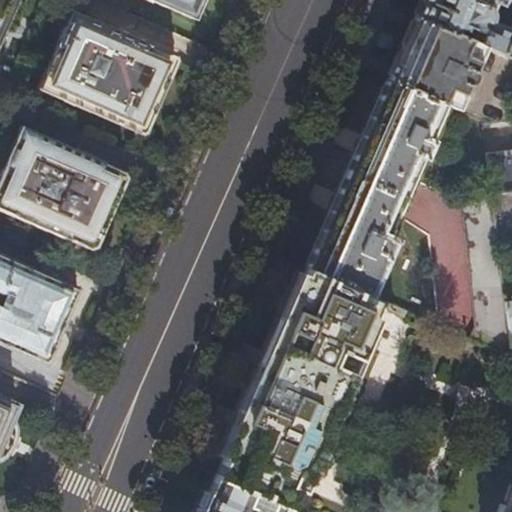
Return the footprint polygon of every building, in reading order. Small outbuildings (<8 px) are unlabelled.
[(0,0),(0,31),(13,0),(0,0)] [(146,0),(193,20),(201,0),(146,0)] [(422,0),(416,17),(454,34),(456,29),(462,31),(465,27),(479,33),(476,44),(482,47),(499,54),(509,29),(491,21),(492,18),(492,13),(491,8),(494,1),(496,2),(498,2),(500,0),(422,0)] [(175,61),(174,57),(145,44),(146,43),(72,10),(37,89),(90,112),(100,109),(101,113),(113,117),(115,123),(140,134),(145,132),(161,95),(175,61)] [(476,44),(454,34),(416,17),(401,50),(387,80),(445,106),(454,110),(466,85),(468,85),(472,79),(473,74),(471,73),(482,47),(476,44)] [(511,24),(509,29),(499,54),(498,55),(511,61),(511,24)] [(389,236),(445,106),(387,80),(374,111),(338,195),(306,268),(369,295),(392,242),(393,243),(395,239),(389,236)] [(511,121),(487,125),(483,123),(483,130),(511,127),(511,121)] [(124,179),(122,171),(103,163),(103,162),(21,127),(0,174),(0,212),(12,218),(13,217),(25,222),(29,219),(31,220),(32,225),(44,231),(48,227),(50,228),(51,233),(89,250),(95,247),(107,219),(124,179)] [(511,152),(486,156),(490,195),(492,195),(511,192),(511,152)] [(511,192),(492,195),(492,201),(498,252),(511,250),(511,192)] [(504,299),(498,252),(492,201),(485,198),(466,199),(466,194),(460,195),(470,291),(476,329),(471,340),(510,357),(504,299)] [(0,343),(44,363),(58,330),(76,289),(0,255),(0,343)] [(394,306),(369,295),(306,268),(264,363),(213,477),(249,492),(268,501),(286,508),(374,305),(391,312),(394,306)] [(420,317),(442,327),(441,320),(423,312),(420,317)] [(0,457),(3,455),(5,451),(7,452),(11,443),(14,434),(13,433),(14,430),(14,425),(11,420),(12,418),(11,417),(16,405),(0,397),(0,375),(1,372),(0,371),(0,457)] [(295,511),(286,508),(268,501),(264,511),(244,503),(249,492),(213,477),(207,491),(197,511),(295,511)] [(511,511),(511,489),(503,511),(511,511)]
